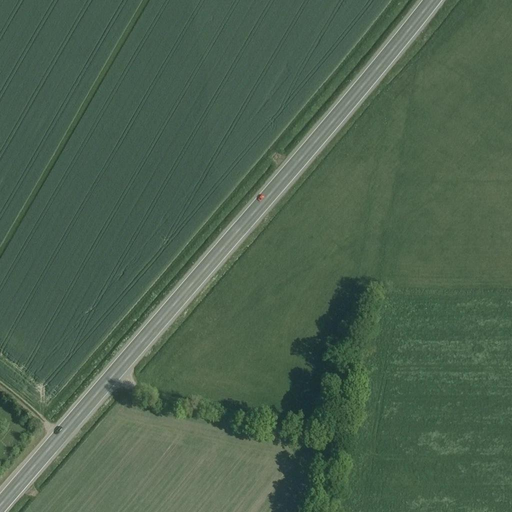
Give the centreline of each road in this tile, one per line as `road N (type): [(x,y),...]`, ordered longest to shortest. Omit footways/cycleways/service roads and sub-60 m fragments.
road 1 (secondary): [(433,0),(0,508)]
road 2 (track): [(116,373),(140,389),(322,431),(335,446),(323,511)]
